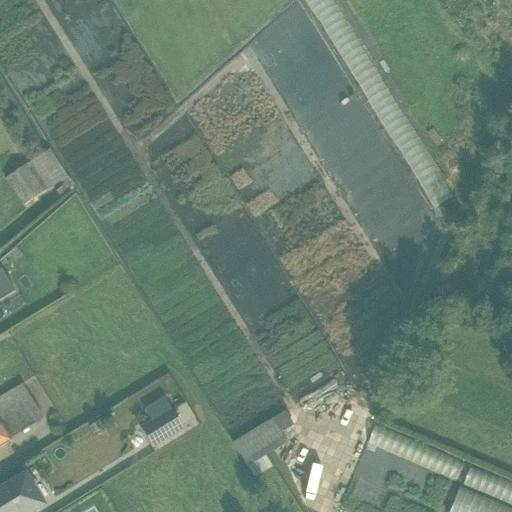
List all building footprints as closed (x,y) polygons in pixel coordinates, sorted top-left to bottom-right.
[(327,8),(268,41),(268,45),(326,149),(350,135),(367,136),(357,142),(356,163),(346,169),(390,246),(441,218),(439,276),(452,269),(453,228),(465,222),(452,221),(452,208),(441,189),(431,188),(392,117),(373,128),(357,127),(384,112),(327,8)] [(41,206),(87,180),(72,152),(26,178),(41,206)] [(25,265),(0,282),(0,307),(4,314),(41,288),(25,265)] [(169,431),(178,448),(218,426),(209,410),(169,431)] [(296,418),(306,433),(317,425),(308,410),(296,418)] [(295,418),(252,442),(265,464),(308,440),(295,418)] [(0,444),(9,440),(0,422),(0,444)] [(469,511),(511,511),(511,467),(490,459),(469,511)] [(0,511),(33,511),(47,504),(27,471),(0,487),(0,511)]
